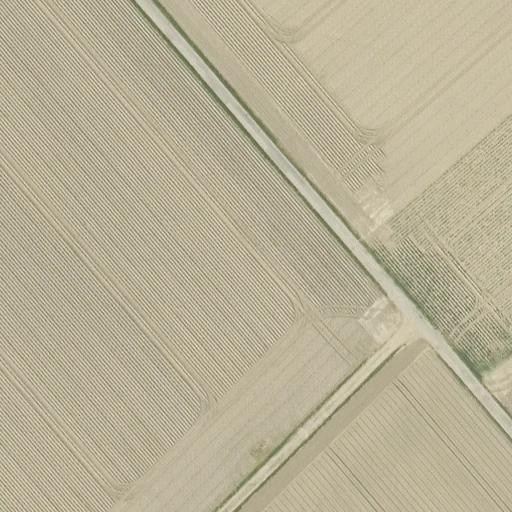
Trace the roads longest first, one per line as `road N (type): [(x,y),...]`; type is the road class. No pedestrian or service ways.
road 1 (track): [(511,431),(140,0)]
road 2 (track): [(219,511),(414,318)]
